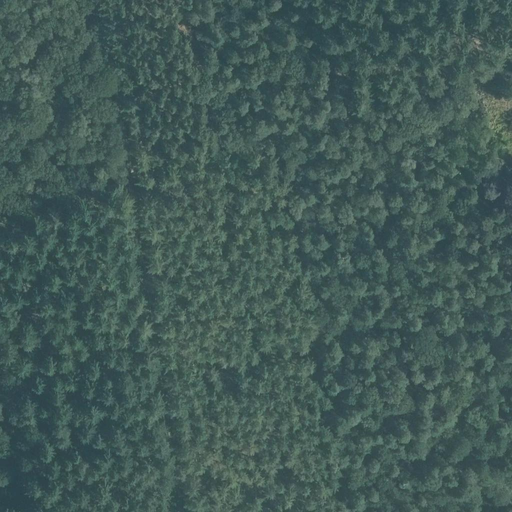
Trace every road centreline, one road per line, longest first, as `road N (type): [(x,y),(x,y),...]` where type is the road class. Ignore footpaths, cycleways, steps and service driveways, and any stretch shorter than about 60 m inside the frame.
road 1 (track): [(511,49),(125,171)]
road 2 (track): [(125,171),(177,511)]
road 3 (track): [(91,0),(125,171)]
road 4 (track): [(125,171),(0,211)]
